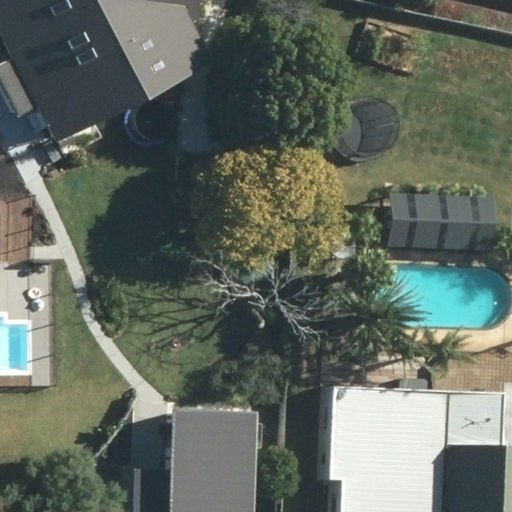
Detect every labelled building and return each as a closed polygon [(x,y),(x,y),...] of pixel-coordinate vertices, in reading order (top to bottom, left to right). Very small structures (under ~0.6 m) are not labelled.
[(0,0),(0,37),(17,70),(0,79),(0,84),(16,114),(34,104),(45,125),(28,134),(46,167),(64,157),(54,140),(205,59),(185,22),(199,14),(191,0),(0,0)] [(421,67),(466,82),(474,57),(429,42),(421,67)] [(325,136),(324,172),(360,173),(361,137),(325,136)] [(0,263),(22,263),(22,193),(0,192),(0,263)] [(332,232),(331,255),(351,255),(351,232),(332,232)] [(511,511),(511,398),(500,398),(500,388),(325,382),(322,477),(335,477),(333,511),(511,511)]
